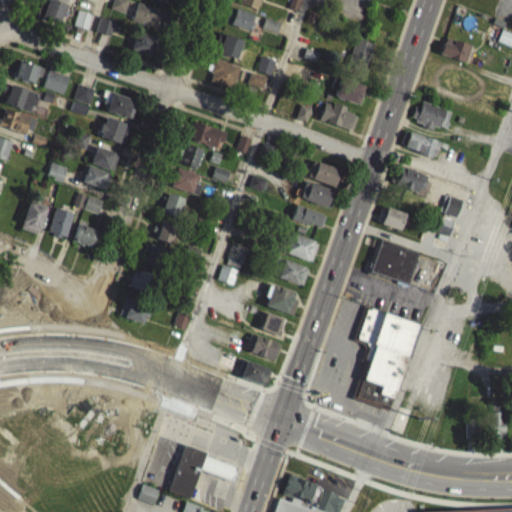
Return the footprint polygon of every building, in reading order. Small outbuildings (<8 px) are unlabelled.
[(59,0),(65,2),(58,22),(40,16),(41,14),(37,12),(41,0),(59,0)] [(126,0),(112,0),(110,6),(123,10),(126,0)] [(167,0),(145,0),(144,3),(165,10),(167,0)] [(239,0),(236,9),(255,15),(259,0),(239,0)] [(288,0),(300,0),(297,9),(292,7),(287,5),(288,0)] [(141,1),(166,10),(164,15),(166,16),(163,24),(160,23),(158,28),(135,19),(141,1)] [(229,4),(252,13),(246,29),(224,20),(229,4)] [(77,8),(91,12),(87,27),(80,25),(72,23),(77,8)] [(99,15),(113,20),(108,34),(101,32),(94,29),(99,15)] [(263,15),(279,20),(277,26),(276,30),(260,26),(263,15)] [(108,42),(112,27),(98,22),(93,37),(108,42)] [(130,47),(136,28),(157,35),(151,54),(130,47)] [(241,37),(234,57),(217,51),(219,44),(214,43),(218,31),(223,33),(224,31),(241,37)] [(454,37),(470,43),(464,61),(439,52),(443,40),(444,40),(445,38),(446,35),(453,38),(454,37)] [(354,36),(371,41),(363,68),(345,63),(354,36)] [(305,46),(318,50),(314,60),(301,55),(305,46)] [(259,54),(274,59),(271,66),(269,73),(254,68),(259,54)] [(214,57),(209,70),(212,71),(209,78),(231,86),(238,65),(214,57)] [(42,66),(19,58),(13,75),(32,81),(35,73),(39,74),(42,66)] [(272,67),(258,61),(253,75),(267,80),(272,67)] [(48,67),(42,85),(61,92),(67,74),(58,71),(48,67)] [(249,70),(265,75),(263,81),(261,86),(245,81),(249,70)] [(333,72),(363,82),(355,102),(331,93),(334,87),(329,85),(333,72)] [(260,94),(264,83),(249,77),(245,88),(260,94)] [(4,81),(37,92),(33,105),(30,104),(28,109),(3,101),(6,92),(1,91),(4,81)] [(93,87),(88,102),(72,96),(77,81),(85,84),(93,87)] [(71,104),(87,109),(92,94),(76,89),(71,104)] [(111,90),(105,108),(126,116),(126,114),(130,116),(136,101),(131,99),(132,97),(111,90)] [(87,104),(72,98),(69,108),(83,114),(85,109),(87,104)] [(411,114),(414,105),(419,106),(422,99),(445,106),(439,125),(433,123),(432,128),(421,125),(422,122),(414,119),(416,116),(411,114)] [(346,127),(317,117),(323,100),(330,102),(331,100),(344,104),(342,109),(355,113),(351,124),(346,127)] [(309,106),(299,102),(294,115),(299,117),(304,119),(309,106)] [(0,111),(2,106),(35,117),(31,129),(25,126),(22,133),(0,124),(0,111)] [(82,121),(86,112),(71,107),(68,115),(82,121)] [(293,123),(303,127),(308,114),(298,110),(293,123)] [(127,125),(123,123),(124,121),(105,115),(103,122),(100,121),(97,129),(100,130),(98,134),(116,141),(117,139),(122,141),(127,125)] [(222,140),(215,138),(213,144),(186,135),(192,119),(225,130),(222,140)] [(214,146),(220,148),(224,137),(190,127),(185,144),(212,152),(214,146)] [(403,144),(401,140),(405,128),(447,142),(446,147),(437,144),(434,153),(430,151),(429,155),(417,151),(418,149),(403,144)] [(88,134),(75,129),(71,142),(83,147),(87,137),(88,134)] [(33,131),(45,135),(42,144),(30,140),(31,137),(33,131)] [(240,133),(234,147),(244,151),(250,137),(245,135),(240,133)] [(0,136),(9,140),(2,159),(0,158),(0,136)] [(446,150),(405,137),(400,153),(432,163),(436,152),(445,155),(446,150)] [(82,154),(87,141),(78,138),(74,151),(82,154)] [(194,165),(201,146),(185,140),(178,160),(194,165)] [(234,156),(244,158),(248,143),(238,141),(234,156)] [(277,146),(273,159),(257,154),(261,141),(268,143),(277,146)] [(95,144),(113,151),(112,152),(117,153),(112,167),(107,166),(107,168),(89,161),(95,144)] [(208,158),(211,149),(220,152),(217,162),(208,158)] [(311,158),(305,174),(309,176),(309,177),(331,185),(332,184),(336,185),(342,170),(311,158)] [(65,165),(50,160),(44,175),(60,181),(62,174),(65,165)] [(87,163),(86,165),(83,164),(81,170),(84,171),(81,180),(100,187),(101,186),(104,187),(109,173),(106,172),(106,170),(87,163)] [(395,163),(389,180),(416,189),(417,186),(422,187),(425,179),(420,177),(422,173),(395,163)] [(214,164),(227,169),(226,175),(224,180),(211,176),(214,164)] [(198,174),(195,181),(200,183),(197,193),(190,190),(189,191),(169,184),(169,182),(163,180),(169,165),(174,167),(175,165),(196,172),(195,173),(198,174)] [(265,177),(252,172),(247,185),(262,191),(266,180),(264,179),(265,177)] [(427,182),(401,172),(395,190),(420,199),(427,182)] [(304,179),(334,190),(328,206),(298,195),(304,179)] [(246,193),(260,197),(264,185),(250,180),(246,193)] [(76,190),(85,192),(80,206),(76,205),(72,204),(76,190)] [(183,196),(176,216),(160,211),(164,200),(160,199),(163,191),(166,192),(166,191),(183,196)] [(87,193),(101,198),(98,205),(96,211),(82,206),(87,193)] [(213,193),(210,202),(223,207),(224,203),(226,198),(213,193)] [(444,193),(438,208),(442,210),(442,211),(454,215),(461,198),(448,193),(448,194),(444,193)] [(72,211),(81,213),(83,200),(75,198),(72,211)] [(28,200),(45,206),(38,227),(36,226),(35,231),(20,226),(22,220),(21,220),(28,200)] [(96,219),(100,205),(85,200),(81,214),(96,219)] [(55,205),(47,229),(52,230),(51,233),(58,236),(59,233),(64,235),(72,211),(67,209),(69,204),(62,202),(60,207),(55,205)] [(295,202),(324,214),(320,224),(317,223),(316,224),(306,220),(305,223),(289,217),(295,202)] [(386,204),(385,207),(381,205),(377,217),(381,218),(379,222),(398,228),(401,222),(406,224),(410,211),(404,209),(403,210),(386,204)] [(289,225),(319,233),(323,220),(293,211),(289,225)] [(441,214),(454,219),(449,234),(436,229),(441,214)] [(194,217),(208,221),(206,226),(205,230),(191,226),(194,217)] [(161,219),(155,237),(171,243),(177,226),(161,219)] [(90,245),(96,228),(76,221),(70,238),(90,245)] [(447,241),(451,229),(436,224),(432,236),(447,241)] [(284,230),(288,231),(289,230),(312,238),(312,240),(316,242),(310,258),(305,257),(304,258),(282,250),(284,243),(280,242),(284,230)] [(377,237),(415,250),(404,282),(366,268),(377,237)] [(247,246),(231,240),(228,248),(226,256),(241,261),(247,246)] [(166,247),(159,266),(142,260),(145,254),(140,252),(144,241),(148,242),(148,241),(166,247)] [(186,242),(200,246),(198,251),(197,255),(184,251),(186,242)] [(239,274),(246,253),(230,248),(223,269),(239,274)] [(201,260),(183,253),(177,268),(196,275),(199,267),(201,260)] [(282,257),(276,275),(296,283),(297,281),(301,282),(307,268),(302,266),(303,265),(282,257)] [(221,263),(237,268),(232,282),(217,277),(221,263)] [(156,274),(139,268),(138,270),(134,268),(129,283),(133,285),(132,286),(149,293),(156,274)] [(231,290),(236,276),(220,270),(215,285),(231,290)] [(165,293),(170,279),(186,285),(182,299),(165,293)] [(272,282),(293,290),(291,296),(298,299),(292,315),(285,313),(285,311),(264,304),(272,282)] [(141,321),(144,313),(147,314),(151,303),(130,295),(129,297),(124,295),(118,313),(141,321)] [(370,306),(417,323),(386,409),(352,396),(363,360),(360,359),(364,347),(361,342),(352,339),(363,307),(369,309),(370,306)] [(177,309),(189,313),(185,327),(172,322),(177,309)] [(283,316),(265,310),(259,327),(277,333),(283,316)] [(188,321),(176,317),(171,330),(183,334),(188,321)] [(278,344),(275,343),(276,340),(251,332),(245,346),(250,348),(249,351),(270,358),(270,356),(274,357),(278,344)] [(236,353),(223,349),(218,361),(232,366),(236,353)] [(242,357),(267,366),(266,367),(270,368),(264,384),(240,376),(240,374),(236,373),(242,357)] [(499,439),(499,430),(503,430),(502,402),(485,402),(486,439),(499,439)] [(463,421),(475,420),(475,435),(469,435),(464,435),(463,421)] [(205,450),(185,442),(167,488),(187,496),(199,467),(204,453),(205,450)] [(204,453),(236,465),(230,479),(199,467),(204,453)] [(289,471),(281,492),(292,496),(293,494),(308,499),(313,501),(317,489),(312,488),(314,482),(304,478),(305,476),(296,473),(296,474),(289,471)] [(278,496),(271,511),(337,511),(343,498),(334,495),(335,492),(321,487),(314,506),(310,504),(309,508),(278,496)] [(156,495),(140,489),(135,504),(151,510),(156,495)] [(184,499),(201,505),(200,508),(210,511),(182,511),(180,511),(184,499)]
